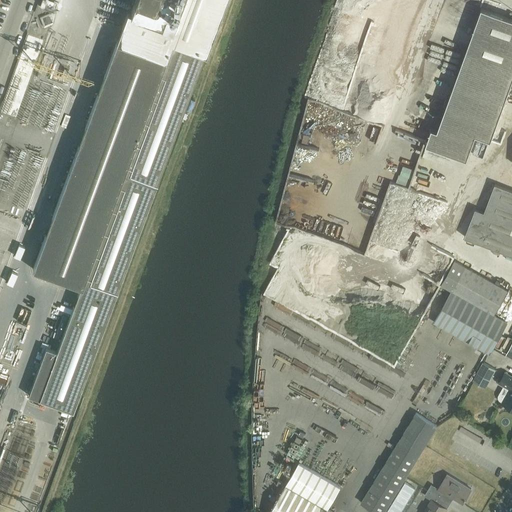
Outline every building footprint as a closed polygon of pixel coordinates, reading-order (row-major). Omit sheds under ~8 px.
[(134,0),(130,13),(127,12),(33,269),(80,287),(56,352),(46,348),(28,396),(39,400),(73,412),(204,55),(205,56),(225,0),(134,0)] [(495,0),(406,0),(399,22),(376,13),(333,135),(357,144),(347,172),(370,180),(380,152),(403,160),(413,131),(417,133),(418,130),(424,132),(425,128),(433,131),(429,143),(468,157),(477,132),(493,138),(511,83),(511,19),(491,12),(495,0)] [(52,86),(49,95),(67,101),(70,92),(52,86)] [(413,147),(421,149),(423,141),(415,139),(413,147)] [(511,191),(496,185),(485,212),(476,209),(466,237),(511,254),(511,191)] [(506,291),(464,267),(433,323),(489,354),(506,323),(493,315),(506,291)] [(496,369),(483,362),(477,373),(490,380),(496,369)] [(511,377),(504,373),(498,384),(504,387),(498,396),(498,397),(498,398),(498,399),(499,400),(500,401),(501,402),(502,402),(501,403),(510,408),(511,406),(511,377)] [(436,427),(414,414),(360,503),(374,511),(383,511),(392,499),(399,503),(406,492),(411,495),(418,485),(405,477),(436,427)] [(459,432),(456,441),(466,445),(469,436),(459,432)] [(297,463),(293,461),(288,469),(293,472),(284,486),(268,511),(329,511),(327,511),(341,486),(298,462),(297,463)] [(427,491),(443,501),(446,496),(448,497),(448,496),(461,504),(470,490),(446,475),(437,490),(430,486),(427,491)] [(443,501),(427,491),(424,496),(430,501),(423,511),(444,511),(446,510),(440,506),(443,501)]
